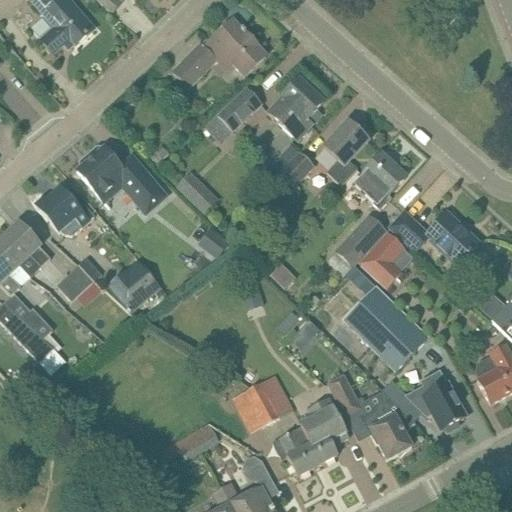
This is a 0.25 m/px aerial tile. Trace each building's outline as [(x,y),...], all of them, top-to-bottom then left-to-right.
[(45,17),(31,30),(53,56),(63,48),(70,41),(75,47),(94,31),(66,0),(33,0),(32,1),(45,17)] [(92,0),(112,15),(121,5),(114,0),(92,0)] [(246,77),(251,72),(266,59),(258,50),(245,35),(242,32),(241,33),(233,23),(204,50),(201,46),(172,75),(189,93),(224,56),(246,77)] [(299,81),(286,95),(280,101),(281,102),(268,116),(297,142),(321,117),(320,116),(318,119),(314,115),(324,104),(299,81)] [(247,90),(217,118),(232,135),(252,116),(253,117),(263,107),(247,90)] [(347,125),(334,140),(324,150),(338,162),(327,174),(341,188),(357,171),(349,164),(368,144),(347,125)] [(166,199),(143,172),(131,183),(104,150),(77,174),(101,201),(119,186),(145,217),(166,199)] [(300,155),(279,177),(294,191),(314,169),(300,155)] [(362,175),(352,186),(381,213),(391,202),(388,200),(406,180),(381,157),(363,176),(362,175)] [(191,176),(177,190),(205,218),(219,204),(191,176)] [(59,189),(42,203),(43,205),(38,209),(37,208),(35,209),(47,224),(48,223),(59,236),(61,234),(63,237),(72,239),(95,219),(84,207),(78,212),(59,189)] [(404,214),(392,228),(419,252),(428,242),(457,270),(461,265),(471,254),(473,255),(475,253),(473,251),(478,247),(446,216),(428,236),(404,214)] [(370,218),(334,255),(353,273),(358,268),(389,236),(370,218)] [(288,235),(297,244),(310,230),(301,222),(288,235)] [(18,227),(0,244),(0,247),(21,270),(31,261),(41,271),(51,262),(18,227)] [(217,262),(230,245),(211,231),(198,248),(217,262)] [(389,236),(358,268),(386,293),(402,275),(401,274),(413,261),(403,253),(404,252),(389,236)] [(0,247),(0,288),(10,300),(20,291),(10,281),(21,270),(0,247)] [(108,289),(104,292),(102,294),(103,295),(105,293),(129,316),(160,290),(138,264),(125,274),(124,273),(107,288),(108,289)] [(78,268),(56,289),(71,305),(76,301),(93,285),(78,268)] [(367,299),(343,323),(395,374),(428,340),(376,289),(375,290),(367,299)] [(511,297),(507,303),(508,305),(492,323),(511,342),(511,297)] [(19,324),(34,340),(37,337),(43,342),(53,333),(33,311),(19,324)] [(309,323),(305,328),(315,338),(319,333),(309,323)] [(24,349),(34,340),(19,324),(8,333),(24,349)] [(34,340),(24,349),(39,366),(54,352),(43,342),(37,337),(34,340)] [(511,393),(511,357),(506,347),(489,357),(490,360),(477,367),(474,374),(479,383),(478,383),(490,406),(511,393)] [(345,422),(363,413),(344,376),(326,387),(345,422)] [(275,378),(244,395),(263,430),(294,413),(275,378)] [(466,420),(442,378),(429,385),(404,399),(427,421),(432,417),(441,434),(445,432),(446,436),(459,429),(457,425),(466,420)] [(301,427),(303,430),(312,446),(313,446),(324,465),(338,458),(333,449),(350,440),(334,410),(333,410),(329,402),(308,413),(312,421),(301,427)] [(415,426),(391,402),(376,410),(378,412),(362,421),(376,448),(378,447),(387,464),(411,450),(410,448),(412,445),(405,439),(404,436),(415,426)] [(209,427),(191,437),(201,453),(218,443),(209,427)] [(297,480),(324,465),(313,446),(312,446),(303,430),(273,446),(282,464),(287,461),(297,480)] [(201,453),(191,437),(174,446),(183,463),(201,453)] [(266,473),(255,479),(261,490),(272,484),(266,473)] [(142,506),(148,500),(134,484),(128,491),(142,506)] [(230,487),(221,492),(231,511),(273,511),(261,490),(238,503),(230,487)] [(231,511),(221,492),(211,497),(219,511),(231,511)] [(175,511),(161,499),(148,511),(175,511)]
